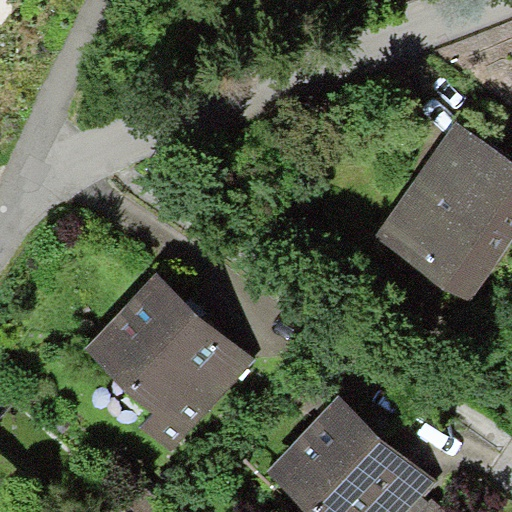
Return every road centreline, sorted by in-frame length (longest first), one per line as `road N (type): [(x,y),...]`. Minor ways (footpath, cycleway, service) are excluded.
road 1 (residential): [(18,175),(489,0)]
road 2 (residential): [(18,175),(98,0)]
